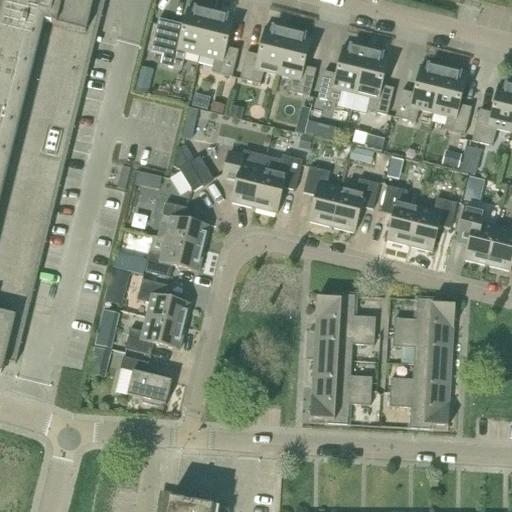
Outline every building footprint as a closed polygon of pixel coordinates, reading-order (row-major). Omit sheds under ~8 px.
[(0,0),(0,375),(1,376),(5,362),(15,365),(105,0),(0,0)] [(181,71),(185,54),(200,58),(211,14),(196,10),(195,12),(187,10),(183,26),(158,20),(150,53),(163,56),(161,66),(181,71)] [(211,14),(200,58),(214,61),(211,74),(231,79),(238,52),(226,49),(233,21),(225,19),(226,18),(211,14)] [(263,73),(277,77),(288,33),(273,29),(272,31),(264,29),(257,57),(246,54),(239,81),(260,86),(263,73)] [(288,33),(277,77),(292,80),(288,93),(309,98),(316,71),(304,68),(311,40),(303,38),(303,37),(288,33)] [(341,92),(355,96),(366,52),(351,48),(351,50),(342,48),(336,76),(324,73),(317,100),(338,105),(341,92)] [(366,52),(355,96),(370,99),(367,112),(387,117),(394,90),(382,87),(389,59),(381,57),(381,56),(366,52)] [(433,115),(444,71),(428,67),(428,69),(420,67),(413,95),(401,92),(395,119),(415,124),(418,111),(433,115)] [(459,75),(444,71),(433,115),(447,119),(444,131),(465,136),(471,109),(459,106),(466,79),(458,77),(459,75)] [(139,79),(136,90),(147,93),(150,81),(139,79)] [(496,131),(510,134),(511,127),(511,87),(506,87),(506,88),(497,86),(491,114),(479,111),(471,143),(492,148),(496,131)] [(222,116),(224,107),(212,103),(209,113),(222,116)] [(231,106),(229,118),(241,120),(244,108),(231,106)] [(295,132),(304,134),(310,109),(301,106),(295,132)] [(305,135),(323,139),(325,132),(320,126),(308,123),(305,135)] [(183,126),(180,137),(191,139),(193,129),(183,126)] [(368,135),(365,147),(381,151),(384,139),(368,135)] [(309,147),(311,140),(311,138),(301,136),(298,149),(308,151),(309,148),(309,147)] [(178,148),(185,159),(195,153),(189,141),(178,148)] [(347,147),(317,141),(315,149),(345,156),(347,147)] [(467,146),(461,170),(475,174),(481,150),(467,146)] [(363,149),(352,147),(349,159),(360,162),(363,149)] [(179,171),(187,166),(177,149),(172,168),(179,171)] [(445,151),(442,165),(458,168),(461,154),(445,151)] [(242,152),(241,156),(231,154),(225,175),(237,178),(231,204),(254,209),(263,170),(265,158),(242,152)] [(278,174),(263,170),(254,209),(277,215),(283,189),(295,192),(302,162),(282,157),(278,174)] [(189,165),(203,187),(213,181),(199,158),(189,165)] [(189,165),(187,166),(179,171),(193,193),(203,187),(189,165)] [(308,223),(331,228),(341,190),(327,186),(330,174),(309,169),(303,194),(314,197),(308,223)] [(163,194),(166,178),(142,173),(139,186),(148,188),(148,191),(163,194)] [(341,190),(331,228),(355,234),(361,209),(373,211),(379,186),(358,181),(355,193),(341,190)] [(409,248),(419,209),(404,205),(407,193),(387,188),(381,213),(392,216),(386,242),(409,248)] [(433,212),(419,209),(409,248),(432,253),(439,228),(450,231),(457,205),(436,200),(433,212)] [(165,204),(162,217),(157,239),(153,238),(152,238),(204,251),(210,227),(184,221),(187,210),(165,204)] [(467,246),(463,261),(487,267),(496,228),(482,224),(485,212),(465,207),(456,243),(467,246)] [(511,226),(511,231),(496,228),(487,267),(510,272),(511,264),(511,226)] [(152,238),(149,253),(144,273),(170,279),(172,268),(198,274),(204,251),(152,238)] [(115,259),(113,270),(127,273),(130,262),(115,259)] [(111,283),(125,287),(128,275),(114,271),(111,283)] [(146,319),(185,328),(190,305),(165,299),(168,287),(142,281),(137,302),(149,305),(146,319)] [(320,322),(320,329),(374,332),(375,319),(354,318),(355,297),(335,296),(334,300),(317,299),(315,322),(320,322)] [(394,320),(393,334),(449,337),(449,329),(453,329),(455,307),(437,306),(437,302),(417,301),(416,321),(394,320)] [(179,352),(185,328),(146,319),(142,333),(130,330),(125,351),(151,357),(153,346),(179,352)] [(374,332),(320,329),(319,338),(316,338),(314,360),(351,362),(352,346),(373,347),(374,332)] [(94,348),(110,352),(114,339),(98,334),(94,348)] [(414,350),(413,365),(450,367),(451,345),(448,345),(449,337),(393,334),(392,349),(414,350)] [(104,365),(108,352),(94,348),(90,361),(104,365)] [(166,406),(171,383),(146,376),(149,365),(123,358),(120,370),(132,373),(127,397),(143,401),(142,404),(161,409),(162,405),(166,406)] [(317,382),(317,390),(371,393),(371,379),(350,378),(351,362),(314,360),(313,382),(317,382)] [(391,380),(390,394),(445,397),(446,389),(449,389),(450,367),(413,365),(412,382),(391,380)] [(371,393),(317,390),(316,398),(311,397),(310,420),(327,421),(327,425),(347,426),(348,406),(370,407),(371,393)] [(445,397),(390,394),(389,408),(411,409),(409,430),(430,431),(430,427),(448,428),(449,405),(445,405),(445,397)] [(227,511),(228,510),(172,500),(169,511),(227,511)]
